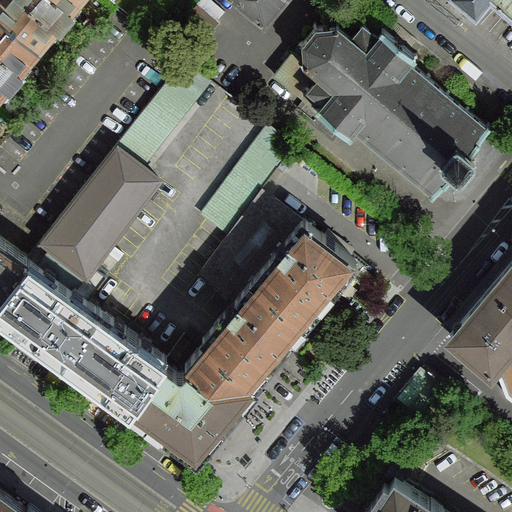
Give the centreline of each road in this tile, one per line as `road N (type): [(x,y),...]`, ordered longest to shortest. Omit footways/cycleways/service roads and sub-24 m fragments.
road 1 (residential): [(511,201),(255,511)]
road 2 (secondary): [(201,511),(0,368)]
road 3 (residential): [(511,87),(406,0)]
road 4 (secondary): [(0,437),(104,511)]
